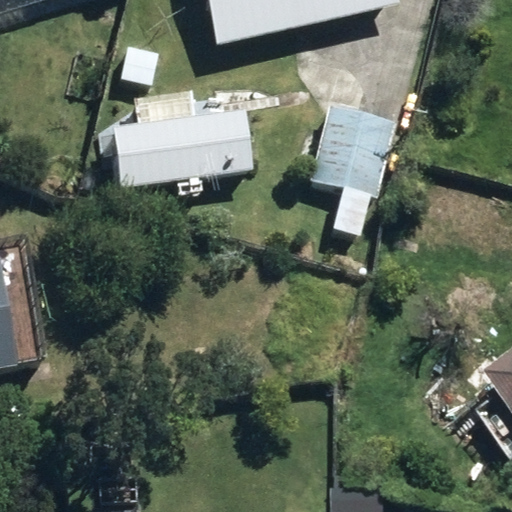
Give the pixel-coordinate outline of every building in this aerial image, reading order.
[(133,0),(129,43),(163,46),(166,0),(133,0)] [(203,0),(217,58),(400,15),(395,0),(203,0)] [(119,87),(149,93),(154,61),(124,56),(119,87)] [(310,188),(376,204),(393,130),(327,116),(310,188)] [(106,140),(115,198),(248,179),(241,122),(106,140)] [(0,386),(14,384),(0,288),(0,386)] [(511,379),(500,388),(511,404),(511,379)]
